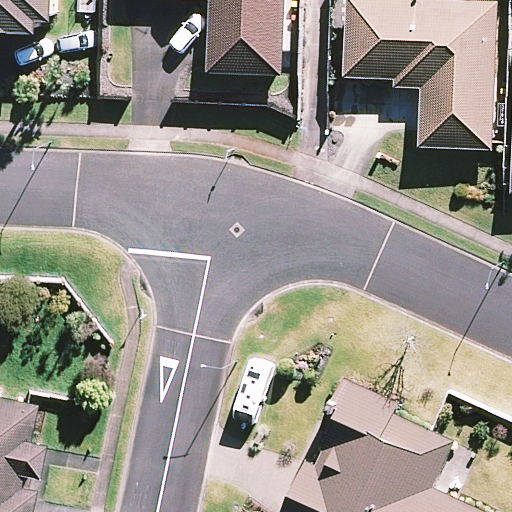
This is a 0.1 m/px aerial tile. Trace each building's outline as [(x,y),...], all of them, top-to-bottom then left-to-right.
[(0,0),(0,36),(37,38),(37,25),(51,25),(52,0),(0,0)] [(210,0),(208,75),(282,78),(285,0),(167,0),(203,1),(203,0),(210,0)] [(418,151),(493,154),(499,5),(367,0),(346,0),(344,80),(394,82),(393,90),(420,91),(418,151)] [(481,511),(431,488),(452,443),(431,434),(392,416),(397,406),(342,380),(317,434),(328,439),(315,468),(306,464),(283,511),(481,511)] [(0,511),(26,511),(31,491),(16,488),(19,475),(33,478),(40,445),(25,442),(32,406),(26,404),(0,398),(0,511)]
